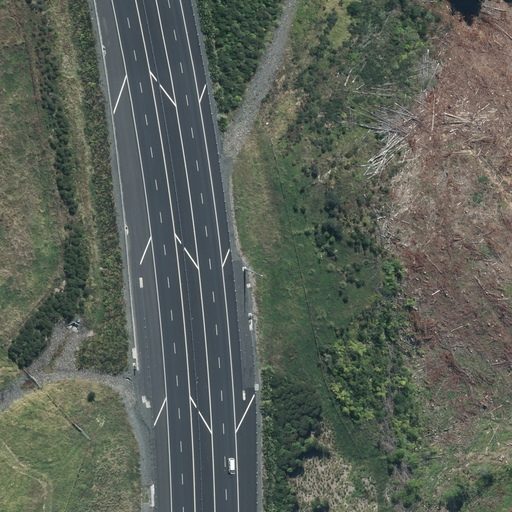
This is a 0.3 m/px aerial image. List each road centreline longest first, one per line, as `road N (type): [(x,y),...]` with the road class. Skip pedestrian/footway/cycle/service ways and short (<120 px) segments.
road 1 (motorway): [(184,511),(159,204),(120,0)]
road 2 (motorway): [(167,0),(213,316),(222,511)]
